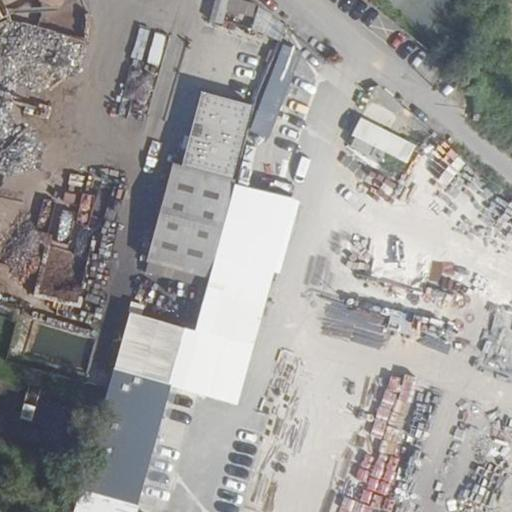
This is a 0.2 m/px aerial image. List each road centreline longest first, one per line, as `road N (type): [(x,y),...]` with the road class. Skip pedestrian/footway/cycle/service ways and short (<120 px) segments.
road 1 (unknown): [(123,8),(88,114),(94,127),(125,145),(162,105),(178,73),(176,0)]
road 2 (unknown): [(309,203),(240,435),(241,488),(251,511)]
road 3 (unclassified): [(511,173),(300,0)]
road 4 (unknown): [(511,320),(338,217)]
road 5 (unknown): [(356,47),(309,203)]
